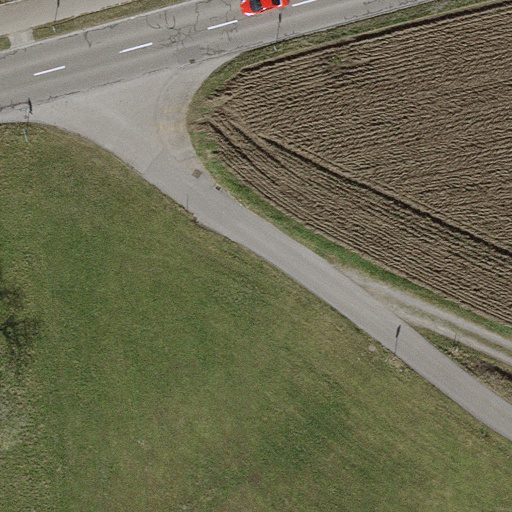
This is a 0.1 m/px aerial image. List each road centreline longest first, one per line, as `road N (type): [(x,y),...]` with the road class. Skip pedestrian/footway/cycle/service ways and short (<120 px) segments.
road 1 (unclassified): [(511,411),(168,163),(72,68)]
road 2 (tertiary): [(313,0),(72,68)]
road 3 (track): [(511,352),(434,314),(325,280)]
